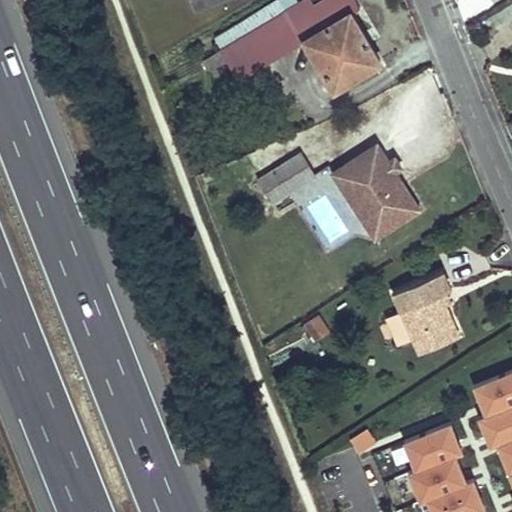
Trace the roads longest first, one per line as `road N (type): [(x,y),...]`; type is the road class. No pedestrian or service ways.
road 1 (motorway): [(163,511),(0,79)]
road 2 (motorway): [(0,298),(82,511)]
road 3 (residential): [(511,209),(427,0)]
